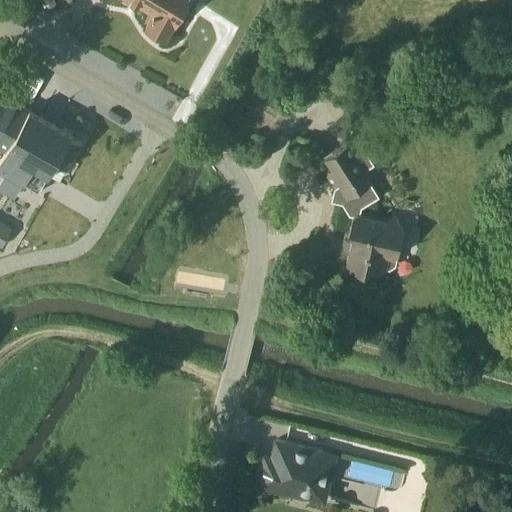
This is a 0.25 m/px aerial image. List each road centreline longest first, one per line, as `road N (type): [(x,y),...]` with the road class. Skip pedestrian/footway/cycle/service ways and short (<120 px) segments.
road 1 (residential): [(0,29),(221,160),(244,194),(256,262),(202,511)]
road 2 (track): [(0,362),(18,341),(80,337),(228,384),(511,451)]
road 3 (track): [(511,379),(245,310),(141,301),(60,282),(0,291)]
